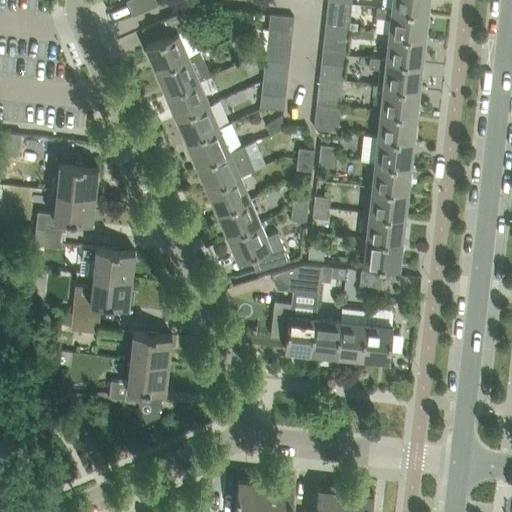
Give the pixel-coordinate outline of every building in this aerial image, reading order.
[(126,0),(133,14),(158,3),(156,0),(126,0)] [(340,0),(328,0),(327,11),(351,14),(352,1),(340,0)] [(393,0),(392,7),(428,11),(428,0),(393,0)] [(377,5),(376,15),(391,17),(389,32),(425,36),(428,11),(392,7),(377,5)] [(189,55),(179,31),(193,25),(186,8),(164,18),(171,34),(146,45),(156,69),(189,55)] [(327,11),(326,24),(349,27),(351,14),(327,11)] [(271,12),(269,26),(293,29),(294,15),(271,12)] [(326,24),(324,37),(348,40),(349,27),(326,24)] [(269,26),(268,39),(291,42),(293,29),(269,26)] [(389,32),(387,58),(422,62),(425,36),(389,32)] [(324,37),(323,50),(346,53),(348,40),(324,37)] [(268,39),(266,53),(290,55),(291,42),(268,39)] [(156,69),(167,92),(199,78),(211,73),(201,50),(189,55),(156,69)] [(323,50),(321,63),(345,65),(346,53),(323,50)] [(266,53),(264,66),(288,69),(290,55),(266,53)] [(384,83),(384,84),(419,88),(422,62),(387,58),(371,56),(370,66),(381,67),(379,82),(384,83)] [(321,63),(320,75),(343,78),(345,65),(321,63)] [(264,66),(263,80),(287,82),(288,69),(264,66)] [(320,75),(318,88),(342,91),(343,78),(320,75)] [(167,92),(177,116),(209,102),(199,78),(167,92)] [(263,80),(261,93),(285,96),(287,82),(263,80)] [(373,83),(372,89),(374,93),(382,93),(381,110),(416,114),(419,88),(384,84),(373,83)] [(318,88),(317,101),(341,104),(342,91),(318,88)] [(285,96),(261,93),(260,107),(284,109),(285,96)] [(317,101),(315,114),(339,117),(341,104),(317,101)] [(177,116),(187,140),(220,126),(209,102),(177,116)] [(381,110),(378,135),(413,139),(416,114),(381,110)] [(281,127),(282,113),(267,123),(270,132),(281,127)] [(339,117),(315,114),(314,127),(338,129),(339,117)] [(220,126),(187,140),(197,164),(226,151),(230,150),(220,126)] [(22,132),(0,129),(0,152),(19,154),(22,132)] [(378,135),(375,161),(410,165),(413,139),(378,135)] [(230,150),(197,164),(207,187),(240,173),(255,167),(245,144),(242,145),(230,150)] [(321,144),(320,154),(335,155),(336,145),(321,144)] [(299,148),(298,157),(313,159),(314,150),(299,148)] [(335,155),(320,154),(319,164),(334,165),(335,155)] [(313,159),(298,157),(296,168),(311,170),(313,159)] [(59,160),(56,188),(96,192),(99,165),(59,160)] [(375,161),(372,186),(407,190),(410,165),(375,161)] [(207,187),(218,211),(250,197),(240,173),(207,187)] [(372,186),(369,211),(404,215),(407,190),(372,186)] [(37,209),(35,226),(63,229),(65,217),(92,220),(96,192),(56,188),(53,211),(37,209)] [(315,195),(313,204),(328,206),(330,197),(315,195)] [(218,211),(228,234),(260,220),(250,197),(218,211)] [(294,198),(293,207),(308,209),(309,200),(294,198)] [(328,206),(313,204),(312,215),(327,217),(328,206)] [(308,209),(293,207),(292,218),(307,220),(308,209)] [(369,211),(366,237),(401,241),(404,215),(369,211)] [(260,220),(228,234),(238,259),(249,254),(256,269),(290,259),(277,230),(266,235),(260,220)] [(63,229),(35,226),(33,242),(61,246),(63,229)] [(401,241),(366,237),(363,263),(399,267),(401,241)] [(83,243),(82,258),(89,259),(88,272),(92,272),(132,277),(135,248),(95,244),(83,243)] [(309,246),(308,256),(324,258),(325,248),(309,246)] [(304,261),(272,271),(276,286),(300,289),(318,291),(320,278),(321,264),(322,264),(304,261)] [(321,264),(320,278),(332,279),(333,265),(321,264)] [(360,282),(370,283),(372,268),(361,267),(360,282)] [(372,268),(370,283),(381,284),(382,270),(372,268)] [(74,293),(72,310),(99,313),(101,302),(129,305),(132,277),(92,272),(91,285),(75,283),(74,293)] [(275,298),(271,334),(287,335),(285,347),(311,350),(312,349),(315,315),(290,312),(292,300),(275,298)] [(99,313),(72,310),(70,327),(98,330),(99,313)] [(312,349),(311,350),(337,353),(341,318),(315,315),(312,349)] [(341,318),(337,353),(362,356),(366,321),(341,318)] [(366,321),(362,356),(389,359),(392,323),(366,321)] [(132,329),(129,357),(169,361),(172,333),(132,329)] [(169,361),(129,357),(126,379),(110,378),(109,394),(137,398),(138,386),(166,389),(169,361)] [(234,511),(263,511),(267,479),(239,476),(237,496),(234,511)] [(303,511),(304,511),(292,510),(295,482),(267,479),(263,511),(303,511)] [(312,511),(304,511),(303,511),(343,511),(346,488),(319,485),(315,511),(312,511)] [(346,488),(343,511),(371,511),(374,491),(346,488)]
